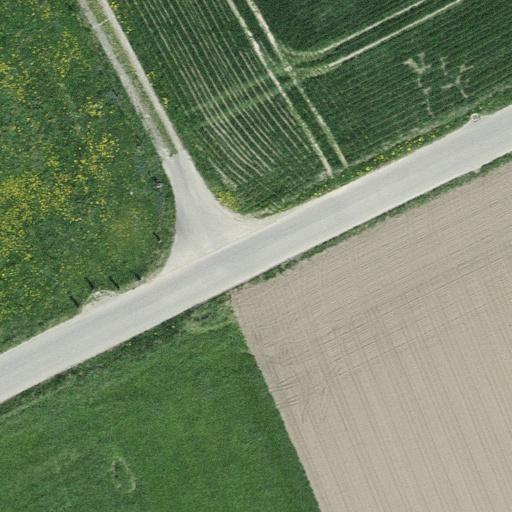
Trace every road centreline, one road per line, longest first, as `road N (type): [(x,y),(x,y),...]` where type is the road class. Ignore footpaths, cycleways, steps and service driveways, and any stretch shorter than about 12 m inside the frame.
road 1 (unclassified): [(511,129),(0,380)]
road 2 (track): [(234,263),(93,0)]
